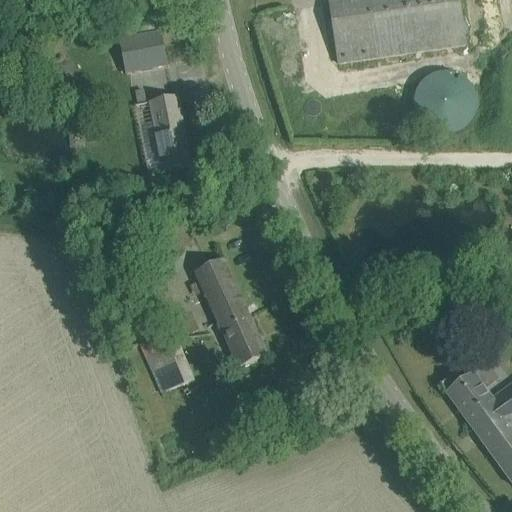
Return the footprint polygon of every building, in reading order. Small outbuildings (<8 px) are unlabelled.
[(329,0),(339,66),(466,47),(459,0),(329,0)] [(161,33),(119,41),(126,77),(168,68),(161,33)] [(70,63),(57,77),(66,85),(79,72),(70,63)] [(431,78),(429,79),(426,81),(422,85),(417,93),(415,99),(414,104),(415,115),(417,119),(420,124),(422,127),(426,131),(430,133),(435,136),(439,138),(444,138),(449,138),(456,137),(462,134),(466,131),(470,126),(473,121),(476,115),(477,109),(477,102),(477,96),(472,87),(468,83),(465,80),(460,77),(454,75),(450,74),(444,74),(437,75),(431,78)] [(146,92),(136,94),(138,107),(148,105),(146,92)] [(178,99),(151,104),(164,173),(191,167),(178,99)] [(193,276),(198,285),(191,288),(196,298),(202,295),(222,339),(225,338),(240,371),(268,358),(224,262),(193,276)] [(200,333),(192,314),(180,319),(189,338),(200,333)] [(149,343),(147,343),(152,357),(166,392),(186,384),(178,365),(171,345),(167,336),(164,337),(149,343)] [(511,484),(511,386),(491,402),(467,368),(441,387),(511,484)]
